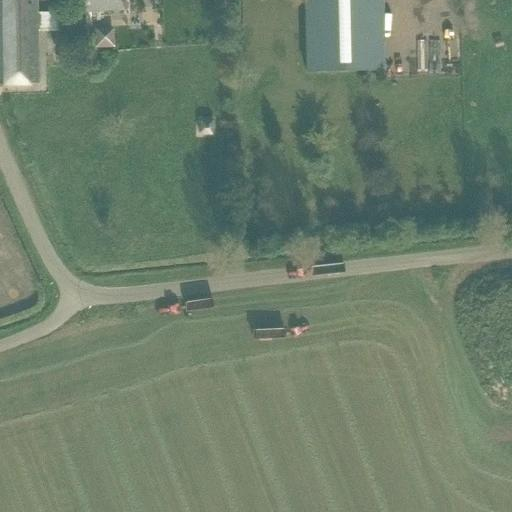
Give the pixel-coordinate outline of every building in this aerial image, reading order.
[(0,0),(0,13),(37,14),(37,0),(0,0)] [(73,0),(74,13),(125,12),(124,0),(73,0)] [(376,0),(304,0),(306,74),(378,72),(376,0)] [(58,14),(37,14),(0,13),(0,85),(39,85),(38,32),(58,32),(58,14)] [(86,36),(62,38),(64,59),(87,57),(86,36)]
